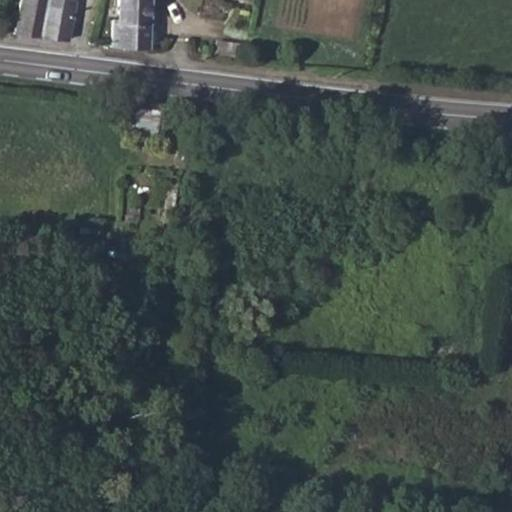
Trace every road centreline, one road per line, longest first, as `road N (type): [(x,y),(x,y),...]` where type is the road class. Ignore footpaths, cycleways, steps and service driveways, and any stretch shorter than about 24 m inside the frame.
road 1 (secondary): [(511,119),(0,61)]
road 2 (track): [(189,511),(50,497),(2,511)]
